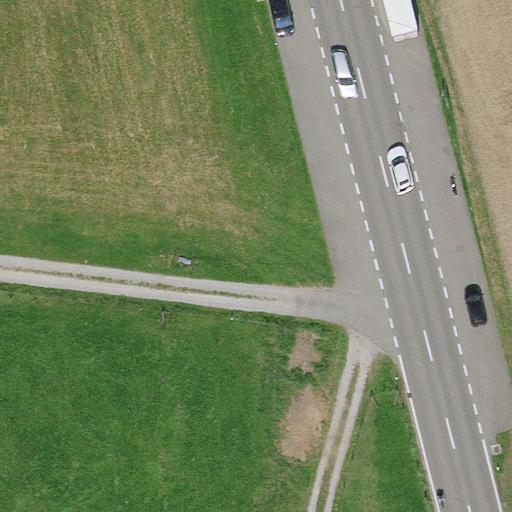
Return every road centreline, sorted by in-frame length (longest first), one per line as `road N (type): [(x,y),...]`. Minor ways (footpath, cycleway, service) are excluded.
road 1 (secondary): [(471,511),(341,0)]
road 2 (track): [(0,277),(316,311),(419,307)]
